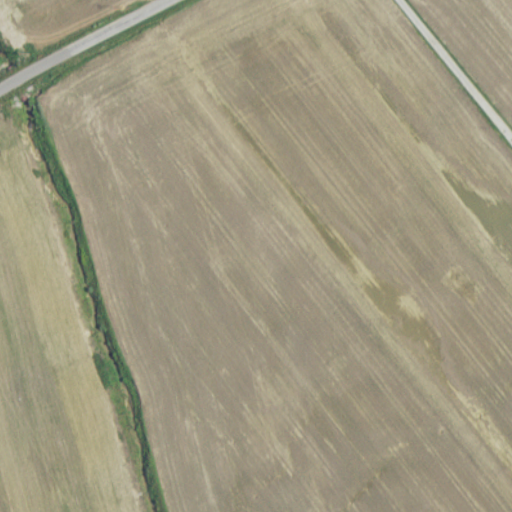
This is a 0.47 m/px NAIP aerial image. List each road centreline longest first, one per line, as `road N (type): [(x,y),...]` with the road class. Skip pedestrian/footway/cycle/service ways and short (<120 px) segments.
road 1 (residential): [(0,93),(183,0)]
road 2 (residential): [(395,0),(511,148)]
